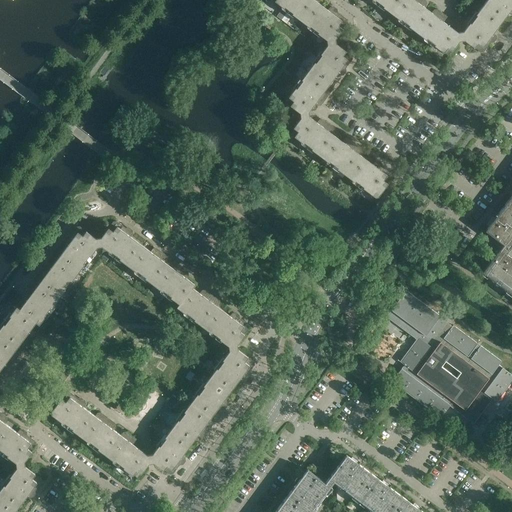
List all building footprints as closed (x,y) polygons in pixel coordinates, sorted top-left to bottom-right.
[(316,1),(316,0),(275,0),(275,1),(284,8),(285,7),(293,13),(292,14),(301,21),(316,1)] [(401,0),(373,0),(375,1),(375,0),(376,0),(380,3),(384,6),(383,7),(391,13),(401,0)] [(432,13),(424,7),(426,4),(422,1),(422,0),(401,0),(391,13),(400,20),(401,19),(410,25),(409,26),(417,32),(432,13)] [(511,0),(486,0),(483,6),(502,20),(508,13),(511,15),(511,13),(511,0)] [(340,75),(352,59),(352,56),(336,44),(335,39),(347,23),(347,19),(330,7),(328,10),(316,1),(301,21),(309,27),(310,26),(319,32),(318,33),(327,40),(328,45),(321,54),(322,55),(316,63),(315,62),(308,71),(328,85),(337,73),(340,75)] [(448,56),(459,41),(462,40),(464,40),(480,52),(484,52),(496,35),(493,33),(502,20),(483,6),(476,14),(477,15),(471,24),(470,23),(463,32),(460,32),(458,33),(450,27),(452,23),(447,20),(449,18),(437,9),(434,10),(432,13),(417,32),(426,39),(427,38),(435,44),(434,45),(448,56)] [(335,136),(338,133),(337,130),(326,121),(324,123),(319,120),(317,123),(309,117),(309,114),(308,112),(314,103),(317,106),(321,101),(323,103),(332,91),(331,87),(328,85),(308,71),(302,79),(303,80),(300,85),(297,89),(295,88),(289,97),(294,101),(290,105),(300,113),(301,115),(301,118),(294,128),(298,131),(294,136),(303,143),(304,142),(313,148),(312,149),(321,156),(335,136)] [(346,175),(361,156),(363,152),(363,149),(351,140),(350,142),(345,139),(343,142),(335,136),(321,156),(329,162),(330,161),(338,167),(337,168),(346,175)] [(392,177),(391,174),(375,161),(373,165),(361,156),(346,175),(355,181),(355,180),(364,186),(363,188),(375,197),(378,196),(392,177)] [(508,248),(511,243),(511,203),(508,201),(485,231),(504,244),(501,247),(483,272),(495,281),(496,280),(500,283),(499,284),(511,293),(511,258),(506,254),(508,252),(510,249),(508,248)] [(143,246),(131,236),(133,233),(117,221),(113,222),(101,238),(99,238),(100,246),(102,246),(111,253),(112,251),(120,258),(120,259),(128,265),(143,246)] [(90,255),(97,247),(100,246),(99,238),(96,238),(80,226),(76,227),(64,243),(67,245),(58,258),(78,273),(84,264),(83,263),(86,259),(89,255),(90,255)] [(154,285),(171,261),(171,259),(159,250),(158,252),(153,248),(151,252),(143,246),(128,265),(137,272),(138,271),(146,277),(145,278),(154,285)] [(71,281),(78,273),(58,258),(52,266),(49,263),(46,268),(44,267),(35,278),(35,281),(59,298),(65,290),(64,289),(70,280),(71,281)] [(220,300),(208,292),(207,294),(202,290),(200,293),(192,287),(194,284),(186,278),(189,275),(184,272),(186,270),(174,261),(171,261),(154,285),(162,291),(163,290),(172,296),(171,297),(179,303),(177,307),(186,313),(187,312),(188,313),(195,319),(194,320),(203,326),(218,307),(220,304),(220,300)] [(39,324),(46,315),(45,314),(47,312),(51,306),(52,307),(59,298),(35,281),(33,281),(24,293),(26,294),(25,296),(23,299),(26,302),(20,309),(17,307),(10,316),(11,316),(8,321),(5,325),(4,324),(0,329),(0,334),(20,350),(23,349),(32,338),(30,336),(33,332),(30,329),(36,322),(39,324)] [(501,361),(465,334),(462,331),(453,325),(452,326),(440,317),(441,316),(406,290),(392,308),(386,317),(416,339),(400,361),(404,365),(401,368),(393,380),(392,381),(440,418),(452,401),(477,419),(490,402),(492,399),(497,402),(511,381),(511,374),(499,365),(501,361)] [(249,328),(249,326),(249,325),(232,313),(230,316),(218,307),(203,326),(211,333),(212,331),(221,338),(220,339),(229,346),(229,348),(237,347),(237,344),(249,328)] [(21,353),(20,350),(0,334),(0,369),(4,365),(7,367),(10,363),(12,364),(21,353)] [(242,381),(254,365),(254,362),(238,349),(237,347),(229,348),(230,351),(223,360),(224,360),(218,369),(217,368),(210,376),(230,391),(239,379),(242,381)] [(224,399),(230,391),(210,376),(204,385),(205,386),(198,395),(197,394),(191,402),(214,420),(217,419),(226,407),(224,406),(227,401),(224,399)] [(95,416),(83,407),(86,404),(69,392),(66,392),(51,411),(52,414),(64,423),(65,422),(73,428),(73,429),(81,435),(95,416)] [(206,434),(214,422),(214,420),(191,402),(185,411),(186,412),(182,416),(179,420),(178,419),(172,428),(191,443),(197,435),(200,437),(204,433),(206,434)] [(121,435),(113,430),(116,427),(111,423),(113,421),(101,412),(98,413),(95,416),(81,435),(90,442),(90,441),(95,444),(99,448),(98,449),(106,455),(121,435)] [(37,445),(36,442),(20,429),(17,433),(5,424),(0,430),(0,448),(8,455),(7,456),(16,462),(17,465),(25,464),(24,461),(37,445)] [(137,478),(148,463),(151,463),(153,462),(170,474),(173,474),(185,458),(182,455),(191,443),(172,428),(165,437),(166,437),(160,446),(159,445),(152,454),(150,454),(147,455),(139,449),(141,446),(137,442),(138,440),(127,431),(123,432),(121,435),(106,455),(115,461),(116,460),(120,463),(125,467),(124,468),(137,478)] [(359,500),(376,477),(346,455),(329,478),(334,481),(342,487),(343,486),(346,488),(345,490),(359,500)] [(30,498),(42,482),(41,478),(25,466),(25,464),(17,465),(17,467),(10,476),(12,477),(5,486),(4,485),(0,490),(0,494),(17,508),(26,496),(30,498)] [(306,511),(310,511),(331,485),(334,481),(329,478),(325,482),(307,469),(286,497),(306,511)] [(398,511),(407,500),(389,487),(376,477),(359,500),(373,510),(374,509),(377,511),(398,511)] [(20,511),(21,510),(17,508),(0,494),(0,511),(20,511)] [(306,511),(286,497),(275,511),(306,511)] [(422,511),(407,500),(398,511),(422,511)]
